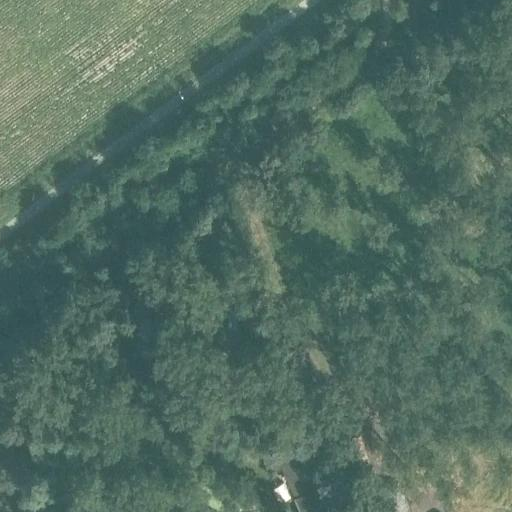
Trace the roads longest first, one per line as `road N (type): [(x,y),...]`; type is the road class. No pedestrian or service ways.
road 1 (track): [(0,326),(375,49),(386,29),(386,0)]
road 2 (residential): [(316,0),(0,241)]
